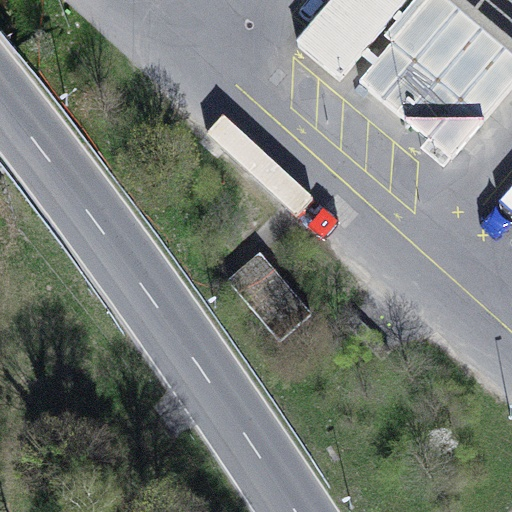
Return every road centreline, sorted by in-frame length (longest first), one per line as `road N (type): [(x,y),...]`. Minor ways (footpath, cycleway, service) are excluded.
road 1 (unclassified): [(511,370),(93,0)]
road 2 (primary): [(291,511),(146,287),(0,100)]
